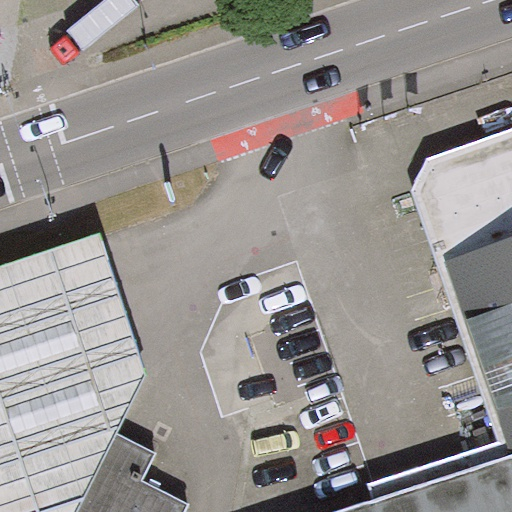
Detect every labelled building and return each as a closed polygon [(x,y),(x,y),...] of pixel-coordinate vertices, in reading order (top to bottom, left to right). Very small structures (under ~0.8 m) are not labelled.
[(428,194),(453,263),(511,241),(511,143),(434,170),(428,194)] [(0,511),(62,511),(69,510),(110,431),(120,436),(155,378),(106,237),(0,271),(0,511)] [(511,241),(453,263),(511,427),(511,241)] [(319,313),(253,336),(278,406),(344,383),(319,313)] [(188,511),(193,503),(147,480),(159,457),(120,436),(110,431),(69,510),(68,511),(188,511)] [(511,511),(511,458),(344,511),(511,511)]
